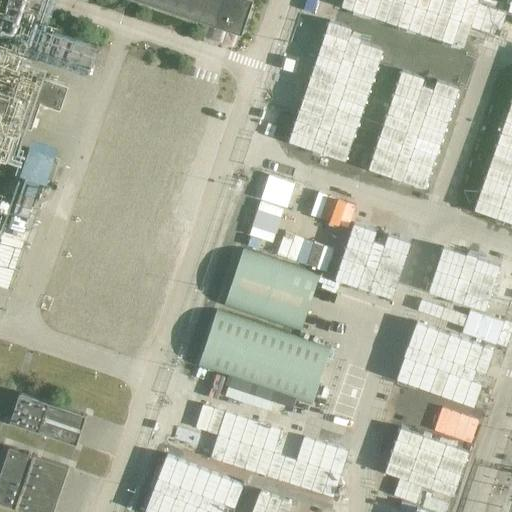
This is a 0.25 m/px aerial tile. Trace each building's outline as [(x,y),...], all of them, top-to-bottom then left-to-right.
[(136,0),(246,37),(257,2),(250,0),(136,0)] [(344,0),(342,6),(465,47),(472,27),(500,36),(507,13),(480,3),(481,0),(480,0),(344,0)] [(346,161),(384,49),(361,41),(362,38),(351,34),(353,28),(330,20),(289,141),(346,161)] [(22,73),(0,65),(0,227),(4,229),(0,240),(0,281),(10,285),(45,181),(47,181),(59,145),(33,137),(21,173),(23,173),(7,221),(0,218),(0,124),(1,122),(18,128),(31,88),(18,83),(22,73)] [(402,70),(369,168),(426,188),(460,88),(437,80),(435,89),(423,85),(426,78),(402,70)] [(66,85),(51,80),(43,104),(58,109),(66,85)] [(511,221),(511,103),(475,209),(511,221)] [(393,297),(411,242),(389,234),(386,244),(374,240),(377,230),(354,223),(336,278),(393,297)] [(501,265),(444,247),(430,291),(487,309),(501,265)] [(301,331),(320,275),(244,250),(226,306),(301,331)] [(469,315),(421,299),(418,310),(465,327),(463,332),(497,344),(504,321),(470,310),(469,315)] [(313,404),(331,349),(217,311),(199,366),(313,404)] [(417,321),(398,378),(475,405),(483,382),(474,379),(477,368),(487,371),(495,348),(417,321)] [(87,415),(21,393),(11,421),(77,443),(87,415)] [(204,404),(196,427),(219,435),(211,458),(334,498),(349,451),(305,437),(297,460),(275,452),(282,429),(204,404)] [(442,407),(434,430),(472,443),(480,420),(442,407)] [(470,451),(401,427),(386,471),(401,476),(394,495),(417,503),(424,484),(454,495),(470,451)] [(0,478),(0,502),(28,511),(54,511),(69,467),(11,447),(0,478)] [(146,510),(150,511),(223,511),(227,503),(236,506),(245,484),(168,454),(146,510)] [(290,511),(294,503),(261,490),(252,511),(290,511)]
